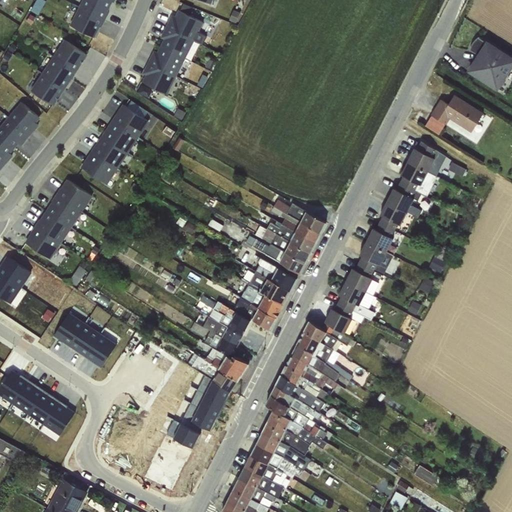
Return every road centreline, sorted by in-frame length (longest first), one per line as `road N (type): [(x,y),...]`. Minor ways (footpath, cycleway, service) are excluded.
road 1 (tertiary): [(454,0),(196,511)]
road 2 (unknown): [(196,511),(89,466),(84,451),(99,398),(0,329)]
road 3 (residential): [(144,0),(94,94),(0,209)]
